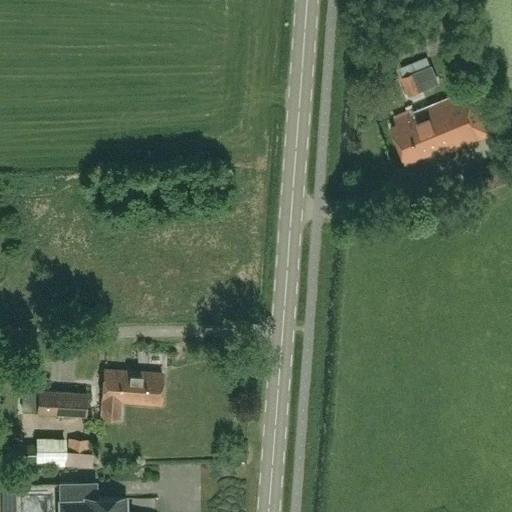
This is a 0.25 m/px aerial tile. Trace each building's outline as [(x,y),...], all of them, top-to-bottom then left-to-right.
[(408,95),(432,85),(440,82),(432,64),(401,76),(408,95)] [(398,123),(391,126),(406,162),(439,148),(442,154),(465,145),(463,142),(478,136),(479,138),(494,131),(475,86),(461,92),(460,90),(413,110),(412,107),(394,115),(398,123)] [(511,155),(491,164),(498,182),(511,176),(511,155)] [(103,399),(102,415),(119,416),(120,400),(160,403),(162,372),(135,371),(135,369),(104,367),(102,399),(103,399)] [(39,389),(37,410),(86,413),(87,392),(39,389)] [(67,449),(73,450),(90,453),(91,439),(74,438),(68,437),(67,449)] [(15,511),(15,481),(2,481),(2,511),(15,511)] [(24,497),(37,503),(33,511),(49,511),(56,496),(29,485),(24,497)] [(85,499),(60,499),(60,511),(125,511),(125,495),(85,496),(85,499)]
